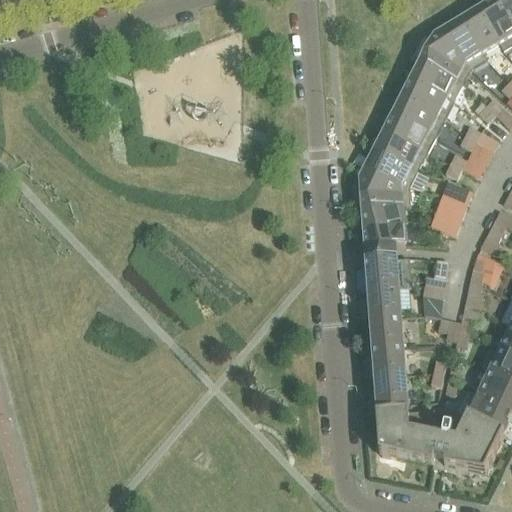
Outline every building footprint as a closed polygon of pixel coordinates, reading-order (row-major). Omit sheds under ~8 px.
[(0,0),(0,10),(35,0),(0,0)] [(511,0),(501,0),(496,3),(511,31),(511,0)] [(511,51),(511,31),(496,3),(479,13),(504,57),(511,51)] [(504,57),(479,13),(462,23),(487,66),(488,66),(484,59),(499,50),(504,57)] [(487,66),(462,23),(434,39),(472,75),(487,66)] [(472,75),(434,39),(419,68),(463,91),(472,75)] [(463,91),(419,68),(410,85),(454,109),(463,91)] [(454,109),(410,85),(401,103),(445,126),(454,109)] [(511,103),(511,90),(509,88),(502,96),(511,105),(511,103)] [(445,126),(401,103),(392,120),(436,143),(445,126)] [(496,121),(503,113),(494,104),(487,112),(496,121)] [(496,121),(487,112),(479,120),(489,128),(496,121)] [(436,143),(392,120),(383,137),(427,161),(436,143)] [(477,148),(482,138),(470,132),(465,142),(477,148)] [(427,161),(383,137),(374,155),(418,178),(427,161)] [(472,157),(477,148),(465,142),(460,151),(472,157)] [(418,178),(374,155),(359,183),(410,194),(418,178)] [(462,175),(467,166),(456,160),(451,170),(462,175)] [(457,185),(462,175),(451,170),(446,179),(457,185)] [(411,212),(410,194),(359,183),(361,215),(411,212)] [(467,213),(472,199),(448,189),(442,204),(467,213)] [(461,227),(467,213),(442,204),(437,218),(461,227)] [(405,232),(403,213),(411,212),(361,215),(363,235),(405,232)] [(456,241),(461,227),(437,218),(431,232),(438,235),(456,241)] [(502,241),(507,232),(495,226),(490,235),(502,241)] [(406,252),(405,232),(363,235),(365,259),(365,262),(365,267),(397,265),(397,260),(396,253),(406,252)] [(497,251),(502,241),(490,235),(485,245),(497,251)] [(432,250),(431,252),(447,255),(449,249),(434,244),(432,250)] [(410,264),(397,265),(365,267),(367,297),(399,294),(413,294),(410,264)] [(447,286),(448,276),(449,268),(439,266),(436,283),(447,286)] [(483,289),(485,279),(473,276),(471,287),(483,289)] [(481,300),(483,289),(471,287),(468,297),(481,300)] [(401,323),(399,294),(367,297),(370,326),(401,323)] [(442,316),(443,306),(431,303),(429,314),(442,316)] [(404,352),(401,323),(370,326),(372,354),(404,352)] [(448,339),(451,326),(441,324),(438,336),(448,339)] [(469,340),(472,328),(462,325),(459,338),(469,340)] [(511,332),(501,355),(511,360),(511,332)] [(467,352),(469,340),(459,338),(457,350),(467,352)] [(406,381),(404,352),(372,354),(374,383),(406,381)] [(449,363),(451,353),(443,352),(441,361),(449,363)] [(511,360),(501,355),(490,377),(511,388),(511,360)] [(444,381),(447,369),(437,366),(434,379),(444,381)] [(458,390),(461,378),(451,376),(448,388),(458,390)] [(511,388),(490,377),(479,400),(511,415),(511,388)] [(441,393),(444,381),(434,379),(431,391),(441,393)] [(409,418),(406,381),(374,383),(377,421),(409,418)] [(455,403),(458,390),(448,388),(445,400),(455,403)] [(511,415),(479,400),(469,423),(504,440),(511,426),(511,415)] [(485,481),(504,440),(469,423),(452,415),(439,416),(440,427),(467,426),(457,447),(451,445),(453,435),(445,433),(443,444),(410,437),(410,430),(436,428),(435,416),(409,418),(377,421),(380,460),(433,470),(433,473),(444,475),(445,473),(485,481)]
